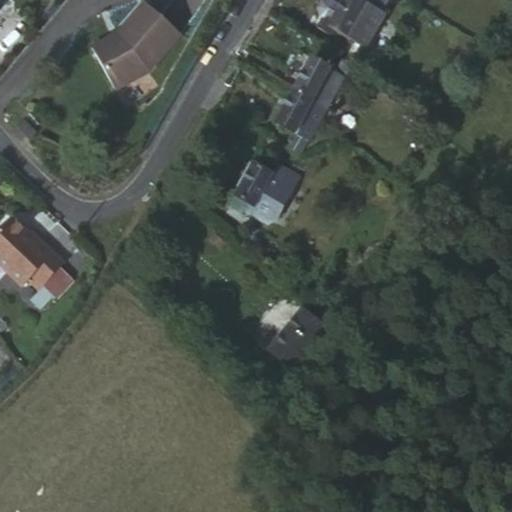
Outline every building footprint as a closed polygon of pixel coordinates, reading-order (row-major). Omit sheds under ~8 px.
[(181,26),(142,0),(141,0),(117,34),(91,50),(116,89),(151,68),(181,26)] [(369,50),(389,16),(361,0),(353,0),(350,7),(338,0),(330,0),(320,16),(329,21),(325,29),(332,33),(332,34),(337,38),(340,32),(369,50)] [(371,0),(391,13),(399,0),(371,0)] [(292,9),(285,23),(311,39),(324,47),(332,34),(332,33),(325,29),(292,9)] [(311,39),(285,23),(266,53),(293,68),(311,39)] [(319,62),(300,95),(330,113),(351,79),(319,62)] [(330,113),(300,95),(282,126),(313,145),(330,113)] [(22,136),(33,147),(40,139),(30,129),(22,136)] [(262,203),(283,215),(298,190),(259,167),(240,198),(258,211),(262,203)] [(404,234),(421,248),(440,226),(422,211),(404,234)] [(0,261),(33,291),(37,287),(42,283),(51,292),(74,268),(50,246),(48,248),(23,224),(0,248),(0,261)] [(42,283),(37,287),(47,297),(51,292),(42,283)] [(336,332),(319,319),(307,309),(274,353),(304,375),(336,332)] [(343,321),(329,309),(319,319),(336,332),(343,321)] [(250,383),(261,378),(265,375),(257,361),(242,370),(250,383)] [(265,375),(261,378),(270,395),(287,384),(276,367),(265,375)]
